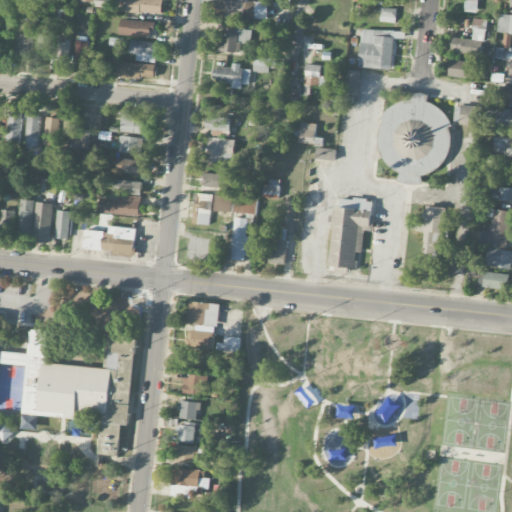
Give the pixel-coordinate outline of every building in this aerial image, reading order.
[(98,0),(97,7),(111,9),(112,0),(98,0)] [(162,0),(126,0),(126,12),(162,14),(162,0)] [(215,0),(215,18),(250,19),(268,19),(269,2),(215,0)] [(477,0),(464,0),(464,12),(477,12),(477,0)] [(379,22),(396,22),(396,8),(380,8),(379,22)] [(498,33),(511,33),(511,14),(498,14),(498,33)] [(451,52),(482,57),(488,20),(475,18),(471,40),(454,37),(451,52)] [(119,34),(152,38),(154,23),(121,19),(119,34)] [(252,30),(223,26),(220,50),(243,53),(244,46),(250,47),(252,30)] [(393,69),(394,31),(361,30),(360,68),(393,69)] [(32,56),(33,35),(20,34),(19,56),(32,56)] [(37,58),(49,59),(51,34),(38,34),(37,58)] [(66,60),(67,36),(53,35),(52,60),(66,60)] [(86,64),(90,40),(77,38),(74,62),(86,64)] [(129,53),(137,54),(136,61),(156,63),(158,43),(131,40),(129,53)] [(254,71),(276,71),(276,59),(255,58),(254,71)] [(448,76),(472,79),(474,63),(450,60),(448,76)] [(157,64),(118,62),(118,77),(156,79),(157,64)] [(328,76),(322,76),(323,65),(305,65),(305,95),(310,96),(310,86),(328,86),(328,76)] [(214,66),(213,81),(232,82),(232,86),(250,87),(251,69),(240,69),(241,67),(214,66)] [(343,95),(357,96),(360,71),(346,70),(343,95)] [(499,102),(511,103),(511,88),(501,87),(499,102)] [(398,184),(421,185),(422,173),(445,175),(449,105),(426,104),(427,94),(411,93),(410,103),(383,101),(380,168),(399,169),(398,184)] [(453,123),(480,126),(482,108),(456,104),(453,123)] [(511,111),(511,109),(497,108),(495,126),(511,127),(511,114),(511,115),(511,111)] [(21,114),(8,113),(7,142),(20,143),(21,114)] [(102,115),(85,113),(83,127),(100,129),(102,115)] [(149,120),(137,120),(137,114),(122,114),(121,133),(149,134),(149,120)] [(26,147),(39,148),(40,116),(27,115),(26,147)] [(44,146),(58,146),(59,118),(45,117),(44,146)] [(207,117),(206,129),(234,131),(235,118),(207,117)] [(77,141),(77,120),(63,120),(63,141),(77,141)] [(317,124),(301,122),(299,142),(314,144),(317,124)] [(511,154),(511,133),(494,132),(494,154),(511,154)] [(142,154),(143,138),(120,137),(119,152),(142,154)] [(209,162),(233,163),(234,139),(210,138),(209,162)] [(336,149),(316,148),(316,159),(335,160),(336,149)] [(144,160),(117,159),(117,173),(143,174),(144,160)] [(223,174),(201,173),(201,187),(222,188),(223,174)] [(141,195),(142,181),(113,180),(113,193),(141,195)] [(280,195),(280,186),(264,185),(263,194),(280,195)] [(485,200),(511,200),(511,188),(485,187),(485,200)] [(211,194),(195,194),(193,224),(210,225),(211,194)] [(140,215),(140,196),(118,195),(118,199),(99,198),(99,213),(140,215)] [(215,211),(232,212),(232,196),(215,196),(215,211)] [(256,215),(257,199),(234,197),(232,212),(256,215)] [(356,268),(357,253),(362,253),(364,229),(371,230),(373,200),(340,198),(339,215),(332,214),(329,266),(356,268)] [(31,235),(35,201),(21,199),(17,234),(31,235)] [(49,243),(54,204),(38,202),(32,241),(49,243)] [(446,207),(424,206),(423,256),(445,257),(446,207)] [(511,211),(493,209),(490,232),(474,231),(473,245),(507,248),(511,211)] [(13,233),(14,210),(1,210),(1,233),(13,233)] [(56,238),(69,239),(70,211),(57,211),(56,238)] [(233,260),(248,261),(249,237),(246,237),(247,218),(234,218),(233,260)] [(85,230),(84,249),(115,250),(114,256),(135,256),(136,228),(109,227),(109,232),(85,230)] [(286,264),(286,240),(269,239),(269,263),(286,264)] [(508,289),(509,274),(485,272),(484,288),(508,289)] [(220,305),(189,301),(187,323),(197,324),(196,331),(189,330),(188,347),(213,350),(216,327),(218,327),(220,305)] [(137,338),(114,336),(113,345),(111,345),(108,369),(48,363),(51,331),(31,329),(29,354),(0,350),(0,363),(28,366),(23,414),(77,419),(78,411),(103,414),(99,454),(119,456),(122,425),(128,425),(137,338)] [(218,343),(217,351),(240,352),(240,337),(225,337),(225,343),(218,343)] [(203,396),(206,377),(185,374),(182,393),(203,396)] [(198,420),(199,402),(180,401),(179,419),(198,420)] [(178,423),(176,441),(193,443),(195,425),(178,423)] [(193,463),(196,447),(174,444),(172,460),(193,463)] [(208,471),(173,467),(169,496),(190,498),(191,489),(206,491),(208,471)]
